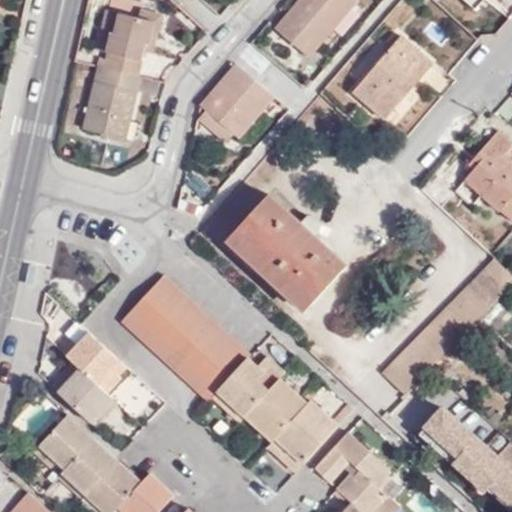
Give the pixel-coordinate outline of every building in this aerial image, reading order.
[(300,0),(274,30),(309,59),(321,45),(356,4),(350,0),(300,0)] [(106,11),(97,52),(105,54),(109,36),(113,37),(119,14),(106,11)] [(161,16),(140,11),(139,19),(155,23),(149,46),(145,46),(143,53),(152,55),(161,16)] [(103,62),(99,61),(98,68),(138,77),(143,53),(145,46),(149,46),(155,23),(139,19),(119,14),(113,37),(109,36),(105,54),(103,62)] [(386,117),(433,62),(400,33),(389,46),(394,50),(357,91),(386,117)] [(233,135),(239,140),(275,98),(235,64),(204,99),(202,109),(207,112),(233,135)] [(84,131),(126,140),(141,78),(138,77),(98,68),(84,131)] [(511,117),(511,98),(510,97),(497,111),(509,121),(511,117)] [(284,116),(289,110),(277,100),(273,106),(284,116)] [(199,122),(225,145),(233,135),(207,112),(200,120),(199,122)] [(477,168),(467,181),(483,195),(511,219),(511,162),(508,159),(511,154),(511,140),(501,131),(478,156),(483,161),(477,168)] [(478,156),(472,164),(477,168),(483,161),(478,156)] [(456,192),(474,206),(483,195),(467,181),(456,192)] [(309,216),(302,223),(270,194),(234,234),(312,306),(348,266),(314,235),(317,232),(320,222),(309,216)] [(487,265),(381,370),(403,393),(511,285),(511,278),(502,269),(497,274),(487,265)] [(177,285),(166,275),(145,297),(156,307),(177,285)] [(188,295),(177,285),(156,307),(167,318),(188,295)] [(199,305),(188,295),(167,318),(177,327),(199,305)] [(145,297),(124,320),(135,330),(156,307),(145,297)] [(210,315),(199,305),(177,327),(189,338),(210,315)] [(156,307),(135,330),(146,340),(167,318),(156,307)] [(221,325),(210,315),(189,338),(199,347),(221,325)] [(167,318),(146,340),(156,350),(177,327),(167,318)] [(221,325),(199,347),(210,357),(232,334),(221,325)] [(177,327),(156,350),(167,360),(189,338),(177,327)] [(78,343),(73,339),(65,349),(82,365),(107,389),(119,375),(118,374),(111,368),(120,358),(91,331),(78,343)] [(232,334),(210,357),(220,366),(242,343),(232,334)] [(189,338),(167,360),(178,370),(199,347),(189,338)] [(242,343),(220,366),(231,377),(249,358),(253,354),(242,343)] [(199,347),(178,370),(188,379),(210,357),(199,347)] [(107,389),(82,365),(65,349),(64,351),(74,361),(80,367),(59,389),(90,418),(112,394),(107,389)] [(247,416),(281,380),(287,374),(267,356),(258,365),(249,358),(231,377),(219,390),(247,416)] [(210,357),(188,379),(198,389),(220,366),(210,357)] [(118,374),(127,364),(120,358),(111,368),(118,374)] [(80,367),(74,361),(53,383),(59,389),(80,367)] [(198,389),(210,400),(214,395),(219,390),(231,377),(220,366),(198,389)] [(282,403),(294,391),(281,380),(247,416),(275,441),(276,439),(302,412),(297,408),(292,412),(282,403)] [(89,420),(90,418),(59,389),(57,391),(89,420)] [(219,390),(214,395),(242,421),(247,416),(219,390)] [(302,412),(309,404),(294,391),(282,403),(292,412),(297,408),(302,412)] [(94,422),(117,398),(112,394),(90,418),(94,422)] [(511,511),(511,459),(452,400),(425,427),(511,511)] [(316,424),(325,413),(312,401),(309,404),(302,412),(276,439),(289,450),(281,457),(297,472),(329,437),(316,424)] [(329,437),(339,425),(325,413),(316,424),(329,437)] [(61,463),(66,468),(94,438),(68,414),(39,444),(61,463)] [(391,471),(350,433),(317,469),(330,482),(350,460),(361,470),(354,477),(351,475),(338,489),(353,504),(361,511),(396,511),(401,507),(377,485),(391,471)] [(87,492),(118,460),(94,438),(66,468),(63,470),(87,492)] [(275,441),(269,447),(281,457),(289,450),(276,439),(275,441)] [(55,468),(61,463),(39,444),(35,449),(55,468)] [(112,511),(120,505),(142,481),(118,460),(87,492),(109,511),(112,511)] [(87,492),(63,470),(58,476),(82,498),(87,492)] [(150,473),(143,480),(142,481),(120,505),(127,511),(158,511),(174,495),(150,473)] [(54,511),(32,492),(13,511),(54,511)] [(96,511),(109,511),(87,492),(82,498),(96,511)]
